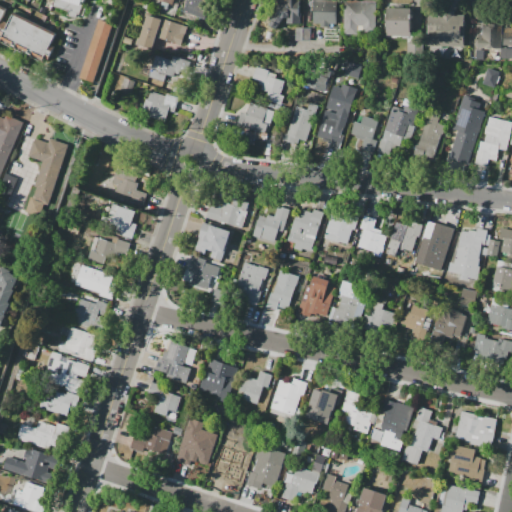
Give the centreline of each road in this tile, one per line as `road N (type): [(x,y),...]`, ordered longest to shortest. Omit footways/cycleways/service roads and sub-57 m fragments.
road 1 (residential): [(75,511),(245,0)]
road 2 (residential): [(511,202),(168,153),(0,74)]
road 3 (residential): [(511,395),(145,306)]
road 4 (residential): [(236,511),(92,463)]
